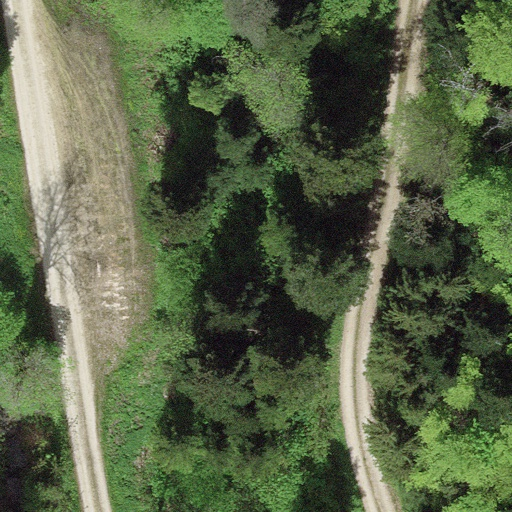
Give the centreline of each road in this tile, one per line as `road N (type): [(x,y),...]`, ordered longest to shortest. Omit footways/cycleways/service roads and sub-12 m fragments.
road 1 (track): [(383,511),(350,330),(386,190),(415,0)]
road 2 (track): [(21,0),(104,511)]
